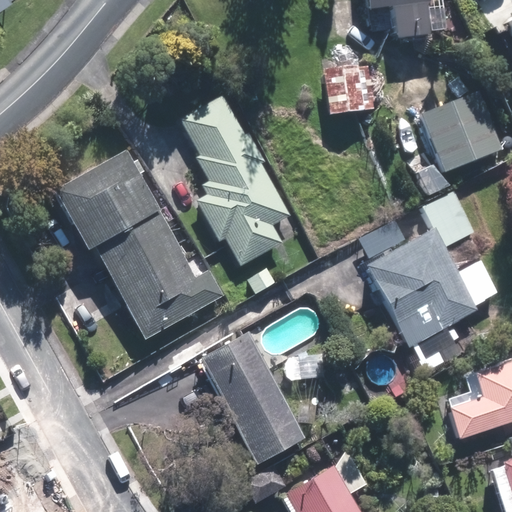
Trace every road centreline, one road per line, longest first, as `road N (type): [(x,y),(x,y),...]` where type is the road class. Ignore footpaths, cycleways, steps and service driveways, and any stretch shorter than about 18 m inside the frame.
road 1 (residential): [(117,511),(0,306)]
road 2 (residential): [(0,112),(116,0)]
